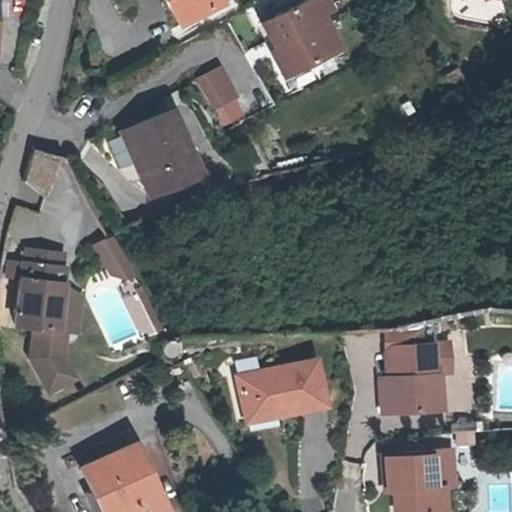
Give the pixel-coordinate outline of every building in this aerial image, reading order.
[(0,0),(0,33),(9,33),(3,0),(0,0)] [(223,1),(221,0),(166,0),(180,24),(223,1)] [(323,12),(316,0),(293,0),(254,21),(270,51),(265,54),(281,84),(335,55),(314,16),(323,12)] [(195,77),(211,111),(238,98),(222,64),(195,77)] [(189,163),(169,103),(122,121),(146,191),(194,175),(189,163)] [(44,189),(55,151),(35,145),(24,176),(44,189)] [(16,321),(36,322),(65,325),(76,326),(79,293),(61,290),(64,263),(59,262),(60,250),(25,246),(24,258),(22,258),(16,321)] [(65,325),(36,322),(32,355),(49,386),(75,372),(62,349),(65,325)] [(393,327),(388,327),(389,345),(415,343),(413,322),(393,327)] [(164,341),(158,340),(157,350),(158,354),(162,357),(166,359),(171,358),(175,355),(177,351),(177,336),(177,334),(161,335),(164,341)] [(450,340),(434,342),(437,372),(441,372),(453,371),(450,340)] [(389,345),(392,380),(395,412),(444,408),(441,372),(437,372),(434,342),(415,343),(389,345)] [(316,353),(236,371),(247,410),(282,402),(284,410),(286,410),(327,400),(316,353)] [(388,412),(395,412),(392,380),(385,381),(388,412)] [(282,402),(247,410),(251,422),(287,414),(286,410),(284,410),(282,402)] [(164,511),(130,443),(85,465),(108,511),(164,511)] [(455,449),(384,454),(386,484),(399,483),(399,491),(395,491),(396,511),(449,511),(447,486),(458,486),(455,449)]
